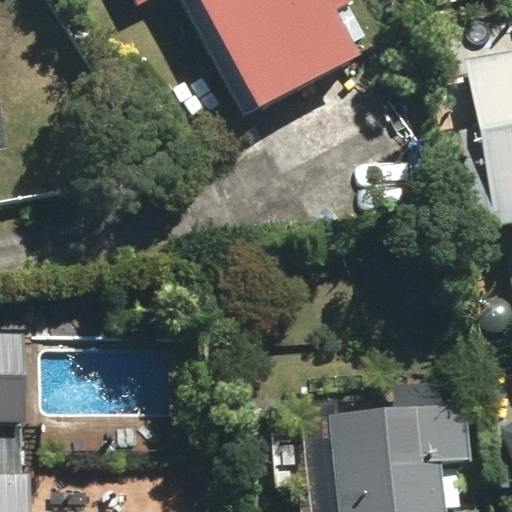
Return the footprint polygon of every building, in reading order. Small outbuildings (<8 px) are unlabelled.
[(158,0),(224,133),(333,74),(311,32),(340,16),(331,0),(158,0)] [(511,53),(446,65),(481,268),(511,262),(511,53)] [(0,511),(15,511),(16,486),(7,487),(6,351),(0,351),(0,511)] [(51,460),(197,455),(195,415),(49,420),(51,460)] [(423,511),(421,479),(453,478),(453,416),(310,424),(311,454),(284,453),(283,511),(423,511)] [(511,421),(494,428),(511,472),(511,421)]
